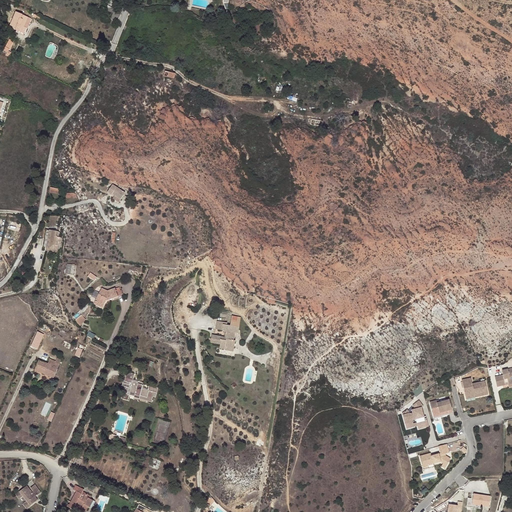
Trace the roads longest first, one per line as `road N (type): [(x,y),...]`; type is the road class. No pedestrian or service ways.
road 1 (unclassified): [(0,283),(40,219),(56,135),(114,42)]
road 2 (track): [(107,54),(170,65),(233,99),(278,101),(313,116)]
road 3 (unknown): [(55,467),(104,375),(120,306)]
road 4 (residential): [(414,511),(471,452),(466,423),(511,414)]
